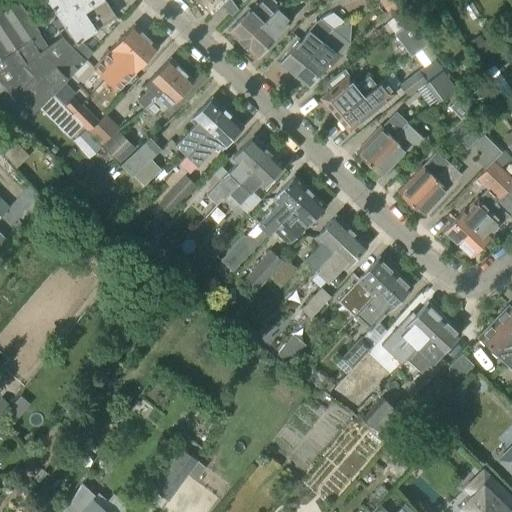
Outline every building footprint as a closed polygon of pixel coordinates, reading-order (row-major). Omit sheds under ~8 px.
[(76,42),(114,16),(103,0),(46,0),(59,18),(52,23),(57,30),(65,24),(76,42)] [(213,0),(194,0),(212,16),(220,7),(213,0)] [(242,45),(276,8),(277,8),(268,0),(262,0),(252,11),(249,9),(228,31),(242,45)] [(389,14),(399,7),(393,0),(378,0),(389,14)] [(47,47),(21,7),(20,8),(0,21),(0,83),(2,87),(32,115),(52,93),(40,81),(54,66),(57,68),(75,50),(63,40),(62,37),(47,47)] [(255,57),(277,35),(276,35),(290,21),(276,8),(242,45),(255,57)] [(403,11),(386,23),(393,34),(410,21),(403,11)] [(292,75),(330,28),(319,19),(314,22),(308,30),(300,40),(298,39),(278,64),(292,75)] [(411,22),(393,35),(410,58),(427,45),(411,22)] [(109,75),(147,36),(134,24),(109,51),(98,64),(102,68),(109,75)] [(331,66),(339,55),(339,54),(348,43),(332,29),(330,28),(292,75),(307,87),(327,63),(331,66)] [(475,58),(489,49),(479,35),(466,43),(475,58)] [(109,75),(105,79),(117,90),(158,46),(147,36),(109,75)] [(52,93),(63,82),(85,59),(75,50),(57,68),(54,66),(40,81),(52,93)] [(145,108),(146,108),(182,69),(170,58),(144,84),(149,88),(137,101),(145,108)] [(406,96),(443,69),(435,58),(398,85),(406,96)] [(169,107),(194,80),(182,69),(146,108),(145,108),(153,115),(164,103),(169,107)] [(425,84),(438,101),(455,88),(443,71),(425,84)] [(354,99),(375,83),(369,76),(356,86),(348,76),(321,98),(335,115),(354,99)] [(395,93),(383,79),(376,85),(375,83),(354,99),(335,115),(348,131),(395,93)] [(64,104),(75,93),(63,82),(52,93),(64,104)] [(497,97),(503,105),(509,101),(503,93),(497,97)] [(51,94),(38,108),(69,139),(83,126),(71,115),(64,107),(51,94)] [(185,154),(189,151),(227,112),(212,97),(190,120),(194,124),(174,144),(185,154)] [(71,115),(81,105),(73,98),(64,107),(71,115)] [(458,121),(469,111),(458,98),(446,108),(458,121)] [(98,120),(82,104),(81,105),(71,115),(87,131),(98,120)] [(220,148),(242,126),(227,112),(189,151),(185,154),(196,165),(216,145),(220,148)] [(101,145),(119,126),(105,113),(98,120),(87,131),(101,145)] [(484,133),(468,114),(449,131),(458,140),(468,131),(476,140),(484,133)] [(368,163),(406,122),(399,116),(386,130),(381,125),(356,152),(368,163)] [(406,122),(368,163),(381,175),(404,149),(410,154),(425,137),(424,136),(423,137),(413,128),(406,122)] [(89,159),(102,148),(85,129),(72,140),(89,159)] [(119,162),(134,148),(117,131),(103,145),(119,162)] [(10,144),(0,133),(0,153),(0,154),(10,144)] [(485,169),(498,155),(501,152),(484,135),(485,133),(484,133),(476,140),(477,140),(473,144),(482,153),(475,160),(485,169)] [(219,200),(229,190),(267,150),(252,136),(231,159),(235,163),(219,180),(209,191),(219,200)] [(131,177),(161,150),(150,138),(121,165),(131,177)] [(261,188),(282,165),(267,150),(229,190),(240,200),(256,183),(261,188)] [(398,192),(410,203),(449,162),(436,151),(398,192)] [(510,159),(503,151),(502,152),(501,152),(498,155),(504,164),(510,159)] [(456,244),(511,186),(511,179),(500,168),(504,164),(498,155),(485,169),(479,176),(490,186),(467,211),(465,209),(443,232),(456,244)] [(423,215),(461,174),(449,162),(410,203),(423,215)] [(393,170),(387,176),(392,181),(398,175),(393,170)] [(168,214),(196,185),(185,175),(157,204),(168,214)] [(267,235),(272,230),(309,190),(294,176),(272,198),(277,202),(256,224),(267,235)] [(511,218),(511,217),(511,202),(510,201),(511,198),(511,186),(456,244),(470,257),(492,234),(489,231),(506,213),(511,218)] [(325,205),(309,190),(272,230),(287,245),(325,205)] [(0,215),(9,207),(0,198),(0,215)] [(303,259),(314,270),(351,230),(336,215),(314,238),(319,243),(303,259)] [(345,267),(367,245),(351,230),(314,270),(327,282),(343,265),(345,267)] [(232,271),(260,243),(254,238),(243,236),(221,260),(232,271)] [(149,237),(134,253),(141,260),(156,244),(149,237)] [(112,276),(125,259),(105,243),(92,260),(112,276)] [(257,289),(282,260),(270,249),(245,278),(257,289)] [(353,316),(395,272),(379,257),(357,280),(357,281),(337,301),(353,316)] [(280,288),(296,269),(285,259),(268,277),(280,288)] [(168,261),(158,272),(177,289),(187,278),(168,261)] [(388,311),(410,287),(395,272),(353,316),(368,331),(388,310),(388,311)] [(155,327),(177,297),(163,286),(141,317),(155,327)] [(330,296),(321,287),(300,309),(310,318),(330,296)] [(405,359),(444,318),(428,303),(405,327),(406,327),(389,344),(405,359)] [(511,338),(511,309),(508,305),(493,320),(511,338)] [(437,357),(459,333),(444,318),(405,359),(420,374),(436,357),(437,357)] [(511,369),(511,338),(493,320),(477,337),(501,359),(511,369)] [(289,365),(306,346),(293,334),(276,354),(289,365)] [(351,369),(372,346),(361,336),(340,359),(351,369)] [(110,374),(102,385),(110,390),(118,380),(110,374)] [(420,396),(431,407),(449,389),(438,378),(420,396)] [(0,398),(0,415),(9,405),(1,397),(0,398)] [(380,432),(398,411),(384,398),(364,420),(380,432)] [(398,438),(416,420),(421,424),(430,414),(417,401),(389,429),(398,438)] [(45,467),(72,432),(57,421),(30,455),(34,458),(45,467)] [(511,448),(510,447),(498,459),(511,473),(511,448)] [(198,460),(181,448),(152,488),(168,500),(198,460)] [(30,455),(19,470),(23,472),(34,458),(30,455)] [(507,511),(501,506),(510,497),(485,473),(477,481),(474,478),(465,488),(473,496),(463,507),(467,511),(507,511)] [(108,511),(93,499),(96,496),(82,484),(61,511),(108,511)] [(373,511),(414,511),(393,492),(373,511)] [(40,511),(29,503),(23,511),(40,511)]
